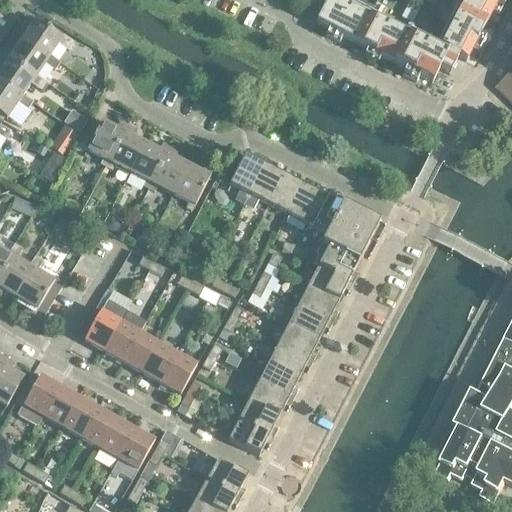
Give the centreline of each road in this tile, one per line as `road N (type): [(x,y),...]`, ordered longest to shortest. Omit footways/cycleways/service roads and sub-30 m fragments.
road 1 (residential): [(404,221),(241,135),(186,135),(148,121),(121,87),(108,46),(28,0)]
road 2 (residential): [(269,478),(0,328)]
road 3 (residential): [(269,478),(404,221)]
road 4 (residential): [(454,123),(299,41),(289,15),(259,0)]
road 5 (residential): [(454,123),(511,13)]
